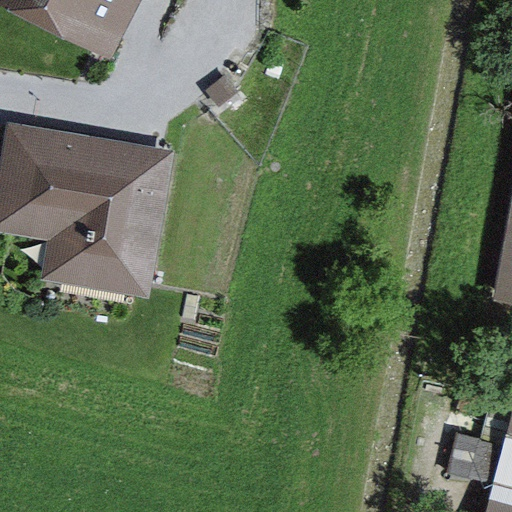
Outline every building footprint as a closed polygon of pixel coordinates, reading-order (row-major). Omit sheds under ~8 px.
[(45,0),(103,30),(118,0),(45,0)] [(17,134),(2,219),(87,233),(80,273),(139,283),(161,159),(94,147),(92,159),(69,155),(71,143),(17,134)] [(511,228),(500,293),(511,295),(511,228)] [(511,511),(511,422),(488,511),(511,511)] [(482,442),(473,476),(492,481),(501,447),(482,442)]
